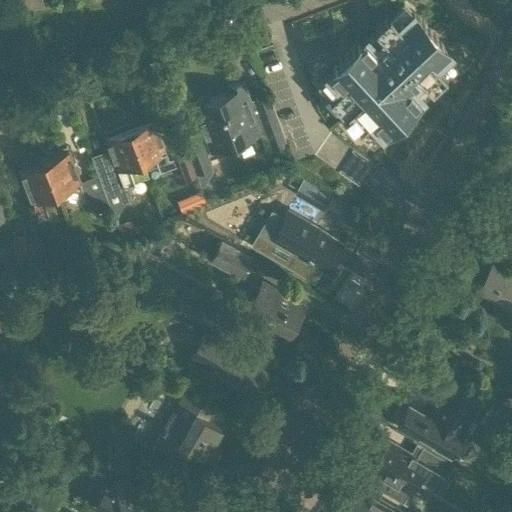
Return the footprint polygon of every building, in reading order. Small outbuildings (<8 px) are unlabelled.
[(326,73),(316,81),(329,95),(329,96),(358,128),(359,127),(372,141),(381,133),(381,134),(423,95),(414,86),(422,79),(431,89),(446,75),(445,74),(459,61),(451,52),(451,51),(413,9),(412,10),(404,1),(390,14),(389,13),(374,27),(377,30),(369,37),(367,34),(325,72),(326,73)] [(229,92),(218,96),(235,142),(264,131),(270,146),(285,141),(274,111),(259,116),(259,117),(254,119),(249,105),(251,104),(243,82),(227,87),(229,92)] [(200,138),(185,144),(196,174),(211,168),(205,153),(235,142),(218,96),(206,100),(205,96),(189,101),(198,124),(200,123),(205,137),(200,139),(200,138)] [(141,119),(128,124),(141,160),(155,155),(161,173),(172,169),(176,180),(195,173),(185,144),(178,126),(169,130),(176,150),(166,154),(153,119),(142,123),(141,119)] [(119,174),(101,181),(113,215),(122,202),(128,200),(123,187),(148,178),(141,160),(128,124),(115,129),(116,133),(105,137),(119,174)] [(54,151),(41,156),(55,192),(68,187),(74,205),(85,201),(67,151),(55,155),(54,151)] [(30,164),(19,169),(37,219),(47,215),(41,197),(55,192),(41,156),(28,161),(30,164)] [(289,211),(272,239),(324,270),(340,243),(318,231),(319,229),(289,211)] [(24,235),(11,235),(12,268),(25,267),(24,235)] [(221,241),(210,260),(238,276),(249,257),(221,241)] [(8,248),(0,248),(0,260),(8,261),(8,248)] [(511,266),(494,256),(475,288),(511,309),(511,266)] [(304,306),(262,282),(247,310),(259,317),(251,331),(250,330),(249,331),(267,341),(268,340),(267,339),(274,326),(288,334),(292,328),(296,330),(305,314),(301,312),(304,306)] [(175,297),(168,311),(193,325),(201,312),(175,297)] [(11,318),(0,318),(0,330),(11,330),(11,318)] [(70,318),(66,336),(91,340),(94,323),(70,318)] [(205,331),(189,359),(253,396),(269,368),(205,331)] [(453,395),(448,393),(433,419),(409,405),(399,422),(416,433),(412,439),(445,458),(449,452),(450,453),(461,436),(457,433),(471,410),(475,412),(484,398),(460,383),(453,395)] [(173,412),(154,446),(184,463),(191,452),(202,459),(212,465),(213,464),(212,463),(221,449),(211,443),(221,427),(195,412),(189,421),(173,412)] [(14,426),(0,426),(0,444),(15,443),(14,426)] [(418,478),(421,480),(439,490),(453,466),(457,468),(458,467),(422,446),(416,456),(388,440),(370,471),(378,475),(372,485),(406,505),(407,504),(404,502),(418,478)] [(105,488),(94,505),(105,511),(159,511),(160,510),(134,494),(141,483),(120,470),(108,490),(105,488)] [(397,511),(375,499),(373,502),(358,493),(346,511),(397,511)]
